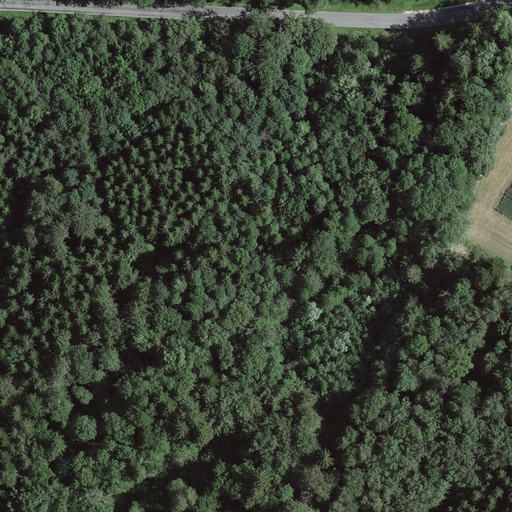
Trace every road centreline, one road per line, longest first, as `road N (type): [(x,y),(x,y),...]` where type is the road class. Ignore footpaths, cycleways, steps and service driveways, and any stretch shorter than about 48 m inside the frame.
road 1 (tertiary): [(0,4),(370,19),(511,1)]
road 2 (track): [(268,511),(418,318),(511,105)]
